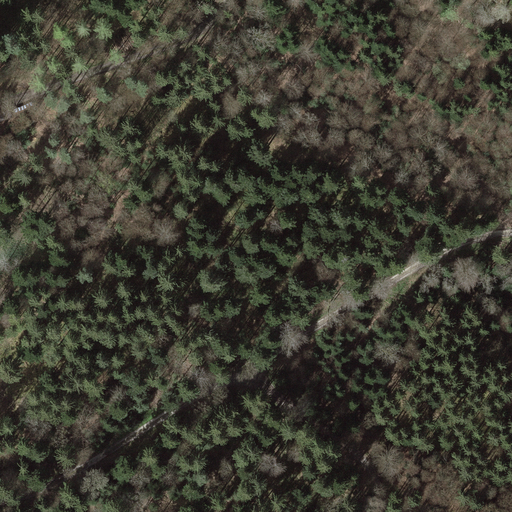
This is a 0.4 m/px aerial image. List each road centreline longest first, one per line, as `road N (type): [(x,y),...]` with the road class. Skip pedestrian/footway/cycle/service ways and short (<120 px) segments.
road 1 (track): [(0,506),(337,312)]
road 2 (track): [(0,105),(171,56),(195,41),(228,0)]
road 3 (track): [(249,367),(365,459),(385,511)]
road 4 (track): [(511,231),(467,237),(337,312)]
